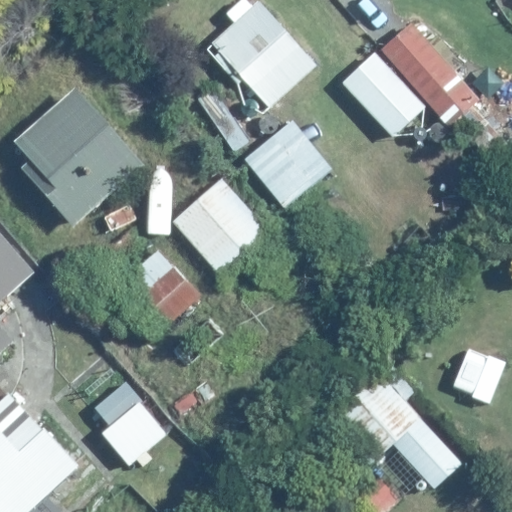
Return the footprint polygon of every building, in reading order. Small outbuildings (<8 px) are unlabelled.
[(260,0),(235,0),(221,14),(229,22),(209,41),(271,106),(318,60),(260,0)] [(440,87),(460,69),(418,20),(383,50),(439,115),(453,102),(440,87)] [(374,48),(339,81),(390,135),(425,102),(374,48)] [(19,168),(69,228),(145,164),(77,83),(10,139),(28,160),(19,168)] [(295,114),(243,154),(284,208),(336,168),(295,114)] [(206,185),(171,216),(221,272),(256,241),(206,185)] [(0,350),(12,340),(0,325),(0,296),(30,271),(0,236),(0,350)] [(152,244),(104,292),(149,338),(198,291),(152,244)] [(368,466),(394,442),(436,487),(465,460),(404,395),(416,384),(390,356),(324,418),(368,466)] [(138,397),(99,431),(129,465),(168,431),(138,397)] [(0,511),(27,511),(81,463),(44,423),(18,447),(0,427),(0,511)]
